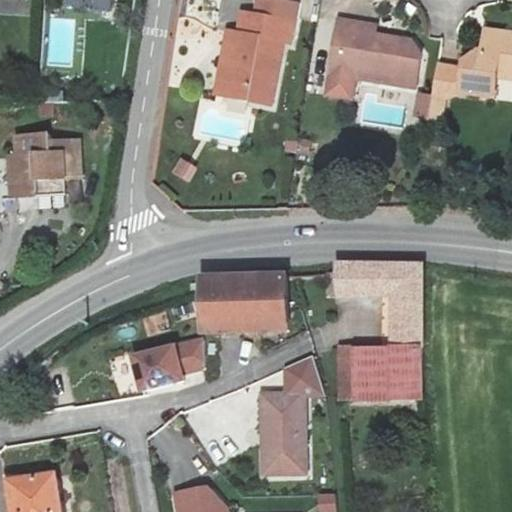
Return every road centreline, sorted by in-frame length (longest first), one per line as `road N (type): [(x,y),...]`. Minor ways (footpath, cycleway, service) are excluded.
road 1 (secondary): [(134,274),(213,253),(312,243),(511,253)]
road 2 (residential): [(304,347),(182,398),(0,430)]
road 3 (unclassified): [(162,0),(132,223),(134,274)]
road 4 (secondary): [(134,274),(0,351)]
